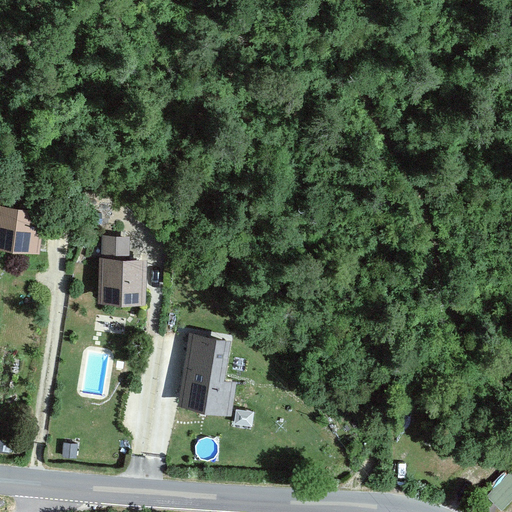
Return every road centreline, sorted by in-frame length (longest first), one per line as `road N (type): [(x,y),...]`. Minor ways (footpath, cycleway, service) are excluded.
road 1 (tertiary): [(131,490),(398,511)]
road 2 (tertiary): [(0,476),(131,490)]
